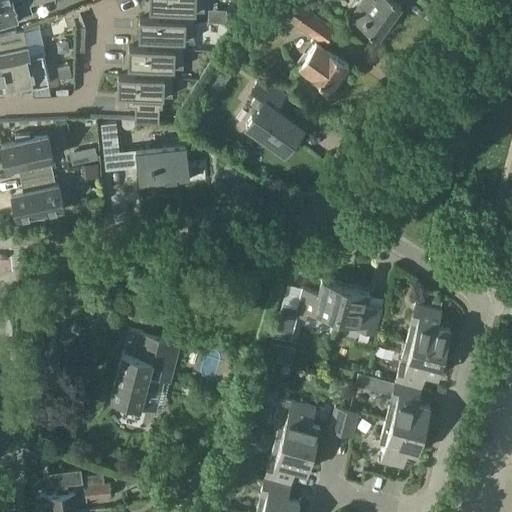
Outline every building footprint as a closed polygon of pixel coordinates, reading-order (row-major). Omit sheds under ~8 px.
[(0,0),(0,20),(5,19),(6,22),(28,16),(23,0),(0,0)] [(149,0),(149,8),(159,8),(158,18),(194,19),(195,10),(204,10),(204,0),(149,0)] [(335,29),(317,17),(292,0),(262,0),(318,39),(299,66),(330,88),(349,63),(324,46),(335,29)] [(378,37),(401,5),(394,0),(362,0),(350,16),(378,37)] [(85,25),(78,7),(63,13),(68,27),(76,24),(77,25),(85,25)] [(139,17),(139,36),(148,37),(148,46),(183,48),(184,38),(193,38),(194,19),(158,18),(139,17)] [(77,25),(77,37),(85,38),(85,25),(77,25)] [(27,43),(26,43),(23,28),(0,32),(0,75),(3,89),(36,83),(36,82),(48,79),(42,53),(30,56),(27,43)] [(77,37),(76,50),(84,50),(85,38),(77,37)] [(239,59),(248,46),(234,37),(225,50),(239,59)] [(129,46),(128,65),(138,65),(137,75),(172,76),(173,66),(183,67),(183,48),(148,46),(129,46)] [(209,76),(218,82),(226,71),(222,68),(217,64),(209,76)] [(118,74),(117,93),(127,93),(126,105),(135,106),(134,117),(134,118),(134,120),(159,121),(159,106),(162,107),(163,95),(172,95),(172,76),(137,75),(118,74)] [(247,124),(257,131),(285,152),(303,128),(275,107),(286,93),(261,75),(252,88),(257,92),(250,102),(259,108),(247,124)] [(134,119),(122,118),(122,124),(124,127),(127,128),(131,127),(133,125),(134,123),(134,119)] [(116,121),(101,122),(105,167),(137,164),(139,184),(188,179),(185,142),(119,149),(116,121)] [(18,166),(20,177),(53,169),(50,157),(52,156),(47,132),(29,136),(29,132),(15,132),(15,139),(0,142),(0,145),(5,169),(18,166)] [(94,147),(74,151),(77,162),(96,158),(94,147)] [(53,169),(20,177),(23,188),(10,191),(16,216),(29,213),(30,217),(44,216),(44,209),(63,205),(57,181),(55,182),(53,169)] [(98,205),(83,207),(85,223),(100,221),(98,205)] [(316,316),(336,321),(346,283),(322,276),(318,289),(303,285),(298,304),(297,305),(283,301),(271,333),(291,338),(298,312),(316,316)] [(370,289),(346,283),(336,321),(355,327),(375,332),(377,325),(382,306),(366,302),(370,289)] [(432,299),(431,305),(440,308),(442,301),(432,299)] [(416,301),(405,340),(444,350),(450,327),(437,323),(441,308),(440,308),(431,305),(423,303),(416,301)] [(149,365),(172,371),(180,340),(140,330),(135,353),(122,350),(110,397),(139,404),(149,365)] [(400,360),(395,379),(421,386),(425,372),(438,375),(444,350),(405,340),(400,360)] [(343,377),(352,379),(354,369),(345,367),(343,377)] [(390,399),(385,418),(424,428),(430,405),(417,401),(421,386),(395,379),(390,398),(390,399)] [(275,436),(281,437),(281,438),(313,447),(319,423),(311,421),(315,405),(278,396),(273,415),(280,417),(275,436)] [(329,428),(340,431),(347,408),(335,405),(329,428)] [(358,411),(347,408),(340,431),(352,434),(358,411)] [(417,452),(424,428),(385,418),(381,434),(387,436),(381,459),(403,465),(407,449),(417,452)] [(275,436),(265,476),(290,482),(294,467),(307,470),(313,447),(281,438),(281,437),(275,436)] [(207,490),(209,485),(215,468),(196,462),(189,484),(198,487),(207,490)] [(41,494),(43,511),(64,511),(78,510),(77,501),(87,499),(87,498),(111,495),(109,482),(103,483),(102,473),(84,475),(85,485),(74,486),(75,490),(68,491),(67,483),(82,481),(81,467),(49,472),(51,486),(56,485),(57,492),(41,494)] [(173,467),(170,481),(182,484),(186,470),(173,467)] [(286,497),(290,482),(265,476),(255,511),(296,511),(299,500),(286,497)] [(171,511),(200,511),(201,511),(205,504),(207,496),(171,499),(171,511)]
